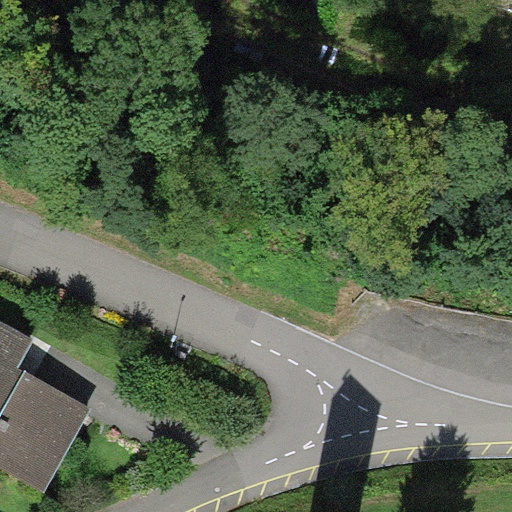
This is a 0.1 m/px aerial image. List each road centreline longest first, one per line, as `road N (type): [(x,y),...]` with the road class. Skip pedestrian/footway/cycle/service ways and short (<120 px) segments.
road 1 (residential): [(0,237),(403,395)]
road 2 (residential): [(403,395),(155,511)]
